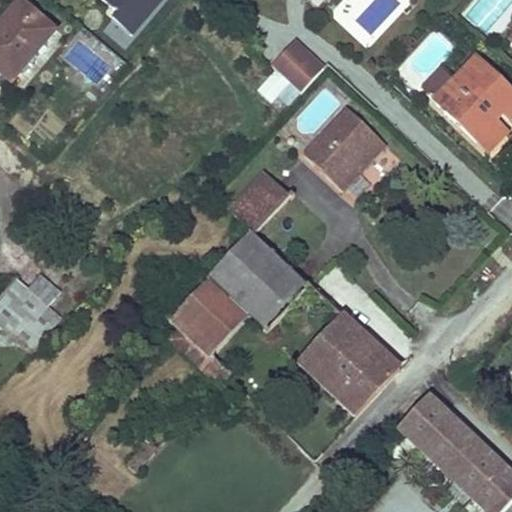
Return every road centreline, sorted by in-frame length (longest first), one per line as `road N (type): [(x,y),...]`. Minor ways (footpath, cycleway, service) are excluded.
road 1 (residential): [(329,462),(511,266)]
road 2 (unknown): [(511,186),(317,9)]
